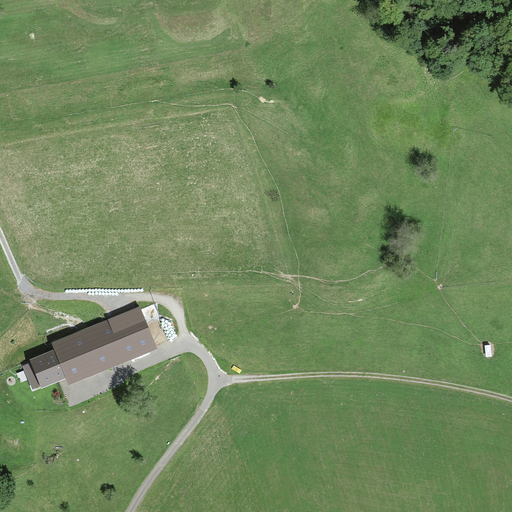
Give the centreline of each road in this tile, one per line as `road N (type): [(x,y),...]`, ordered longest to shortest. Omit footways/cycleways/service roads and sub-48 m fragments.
road 1 (track): [(0,241),(26,284),(46,295),(175,304),(186,338),(208,357),(211,384),(400,377),(511,400)]
road 2 (residential): [(211,384),(128,511)]
